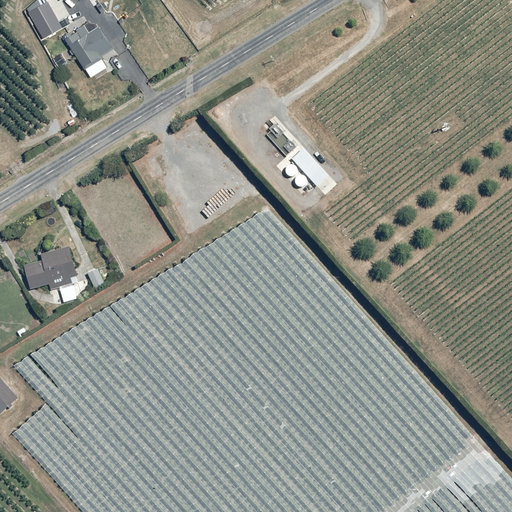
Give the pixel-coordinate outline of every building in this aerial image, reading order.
[(38,0),(26,8),(28,12),(43,39),(62,27),(47,1),(41,4),(38,0)] [(103,68),(99,61),(102,59),(99,55),(111,48),(97,27),(91,31),(85,20),(62,35),(85,70),(89,77),(103,68)] [(69,60),(63,52),(54,59),(59,67),(69,60)] [(328,175),(303,148),(291,159),(316,186),(328,175)] [(75,275),(66,247),(39,255),(41,260),(22,266),(29,290),(48,284),(50,291),(75,283),(73,276),(75,275)] [(97,268),(86,273),(94,290),(104,285),(97,268)] [(28,335),(24,327),(16,332),(21,339),(28,335)] [(0,412),(16,398),(0,380),(0,412)]
